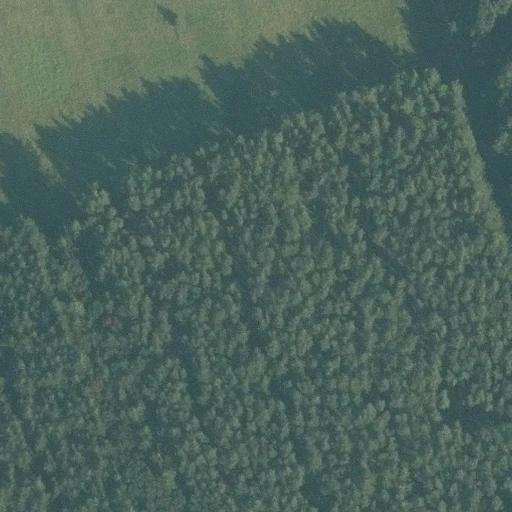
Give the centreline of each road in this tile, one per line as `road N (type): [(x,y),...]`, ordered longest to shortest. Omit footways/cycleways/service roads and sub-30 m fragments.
road 1 (track): [(0,233),(445,64)]
road 2 (track): [(511,232),(445,64),(450,35),(437,0)]
